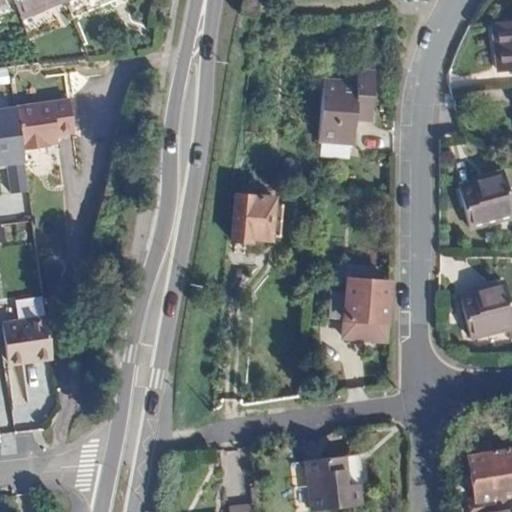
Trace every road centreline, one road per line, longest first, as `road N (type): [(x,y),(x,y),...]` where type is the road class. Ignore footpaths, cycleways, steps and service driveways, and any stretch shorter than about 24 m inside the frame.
road 1 (secondary): [(134,511),(201,147),(215,0)]
road 2 (secondary): [(199,0),(174,107),(163,225),(132,325),(113,461)]
road 3 (residential): [(422,399),(421,105),(433,51),(459,0)]
